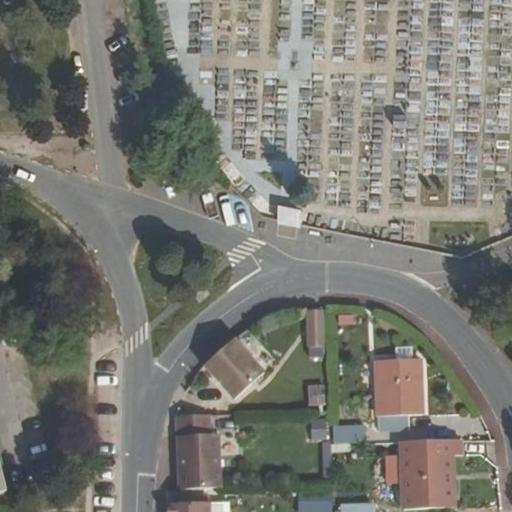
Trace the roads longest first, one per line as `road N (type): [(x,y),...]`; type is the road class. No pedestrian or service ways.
road 1 (residential): [(62,188),(111,268),(137,416)]
road 2 (residential): [(286,271),(214,307),(165,351),(137,416)]
road 3 (unclassified): [(110,202),(80,0)]
road 4 (residential): [(110,202),(197,225),(286,271)]
road 5 (residential): [(508,425),(468,347),(405,290)]
road 6 (unknown): [(0,287),(40,420)]
road 7 (residential): [(405,290),(336,270),(286,271)]
